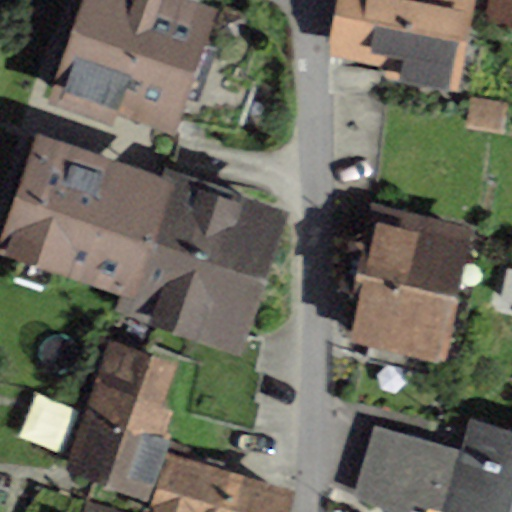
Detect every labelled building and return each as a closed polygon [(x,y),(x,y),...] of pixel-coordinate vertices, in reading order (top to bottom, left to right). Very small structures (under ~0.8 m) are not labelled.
[(201,12),(166,0),(93,0),(60,99),(135,124),(138,125),(140,114),(236,131),(254,80),(244,77),(254,48),(248,35),(199,18),(201,12)] [(343,0),(336,39),(392,49),(387,74),(447,85),(462,0),(343,0)] [(511,0),(502,0),(504,29),(511,29),(511,0)] [(10,242),(133,284),(162,200),(112,183),(108,194),(68,180),(77,154),(44,143),(10,242)] [(169,180),(162,200),(133,284),(127,300),(160,312),(159,314),(224,334),(265,214),(169,180)] [(366,288),(359,320),(375,323),(368,357),(428,369),(457,232),(381,213),(379,227),(363,224),(360,238),(345,235),(336,282),(366,288)] [(134,490),(160,498),(170,460),(181,463),(186,446),(154,437),(164,410),(154,406),(168,366),(120,350),(116,362),(100,357),(85,394),(103,399),(79,466),(100,472),(104,460),(139,470),(134,490)] [(456,511),(479,511),(481,505),(504,511),(511,511),(511,431),(471,420),(462,455),(423,444),(414,477),(434,483),(428,504),(456,511)] [(181,463),(170,460),(160,498),(156,511),(159,511),(276,511),(282,493),(181,463)]
